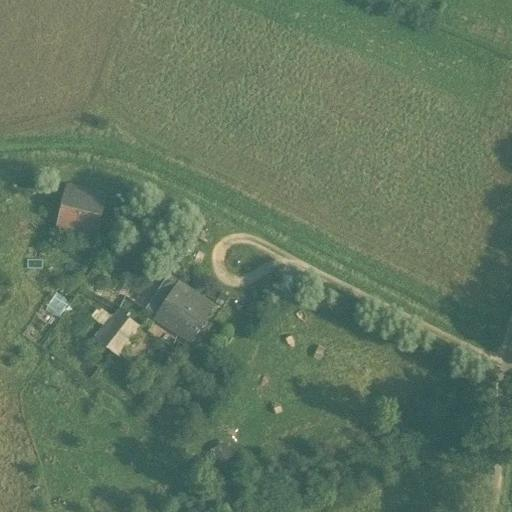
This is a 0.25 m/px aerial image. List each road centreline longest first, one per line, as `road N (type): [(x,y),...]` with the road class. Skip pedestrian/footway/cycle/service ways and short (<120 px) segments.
road 1 (track): [(510,368),(299,269),(230,284)]
road 2 (tertiary): [(485,511),(511,359)]
